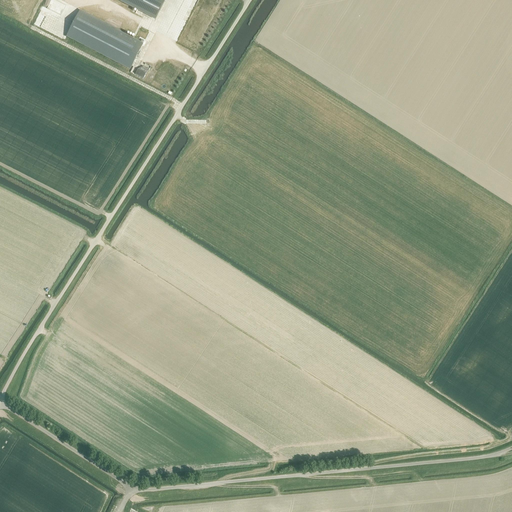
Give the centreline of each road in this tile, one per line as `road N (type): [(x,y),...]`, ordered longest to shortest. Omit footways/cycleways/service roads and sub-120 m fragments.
road 1 (unclassified): [(0,401),(131,490),(511,449)]
road 2 (unclassified): [(0,401),(250,0)]
road 3 (track): [(357,469),(511,439)]
road 4 (track): [(272,464),(208,483),(272,487),(278,495)]
